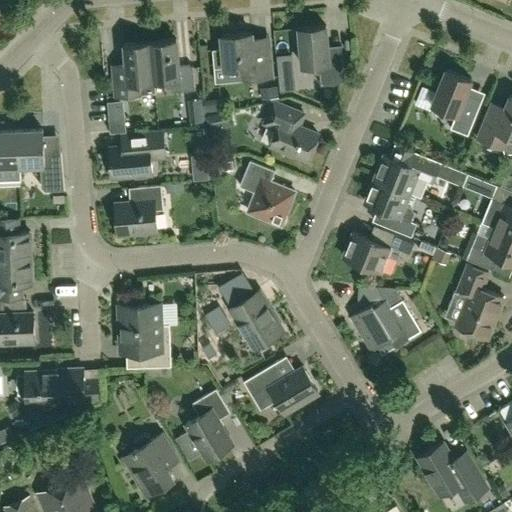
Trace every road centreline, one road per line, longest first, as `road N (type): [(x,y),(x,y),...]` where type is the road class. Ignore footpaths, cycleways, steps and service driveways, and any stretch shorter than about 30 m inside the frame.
road 1 (residential): [(511,361),(398,423),(368,416),(296,287),(296,269)]
road 2 (residential): [(296,269),(408,1)]
road 3 (residential): [(95,253),(85,239),(69,72),(32,41)]
road 4 (residential): [(296,269),(245,252),(124,263),(95,253)]
